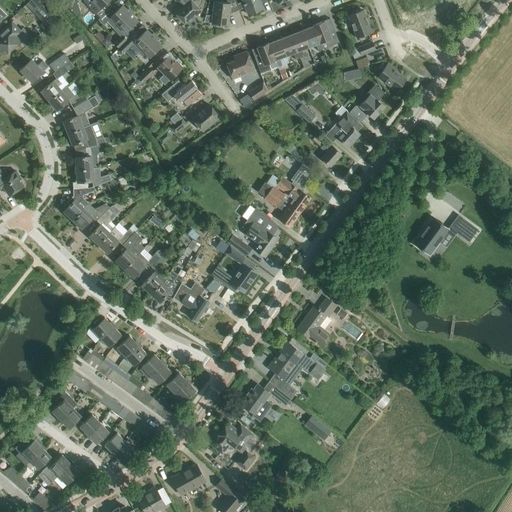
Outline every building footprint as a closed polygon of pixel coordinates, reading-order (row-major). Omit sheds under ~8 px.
[(37,0),(31,0),(26,5),(31,10),(38,9),(43,5),(37,0)] [(96,14),(100,18),(108,10),(104,6),(110,0),(82,0),(85,2),(86,0),(89,0),(100,10),(96,14)] [(199,0),(175,0),(180,5),(173,11),(185,22),(188,19),(190,21),(201,10),(195,4),(199,0)] [(206,15),(204,22),(211,23),(212,23),(216,24),(216,25),(217,27),(222,27),(223,26),(223,25),(225,25),(228,25),(229,19),(229,14),(240,10),(237,3),(236,0),(235,0),(226,0),(226,3),(214,1),(213,13),(212,16),(206,15)] [(242,0),(248,14),(263,9),(259,0),(242,0)] [(103,25),(107,22),(114,29),(132,11),(129,8),(127,10),(122,5),(114,13),(109,9),(108,10),(100,18),(98,20),(103,25)] [(348,15),(352,25),(357,38),(364,35),(373,32),(369,22),(368,23),(363,10),(360,11),(358,10),(352,12),(351,14),(348,15)] [(126,33),(131,28),(138,21),(133,16),(135,14),(132,11),(114,29),(121,36),(114,43),(119,48),(122,45),(127,40),(123,36),(126,33)] [(339,42),(337,38),(334,28),(328,30),(324,20),(312,25),(313,26),(320,43),(327,40),(329,46),(339,42)] [(13,48),(20,41),(24,45),(23,45),(24,46),(33,37),(32,37),(31,37),(22,28),(19,31),(11,22),(12,22),(12,21),(0,32),(0,50),(1,50),(6,55),(13,48)] [(320,43),(313,26),(302,30),(308,47),(315,44),(318,51),(322,49),(320,43)] [(139,53),(156,36),(153,32),(151,34),(146,29),(139,36),(135,32),(127,40),(122,45),(127,49),(131,45),(139,53)] [(291,35),(300,58),(303,67),(310,65),(304,56),(302,49),(308,47),(302,30),(291,35)] [(77,43),(83,39),(80,34),(73,39),(77,43)] [(296,60),(300,58),(291,35),(280,39),(286,55),(293,53),(296,60)] [(159,39),(156,36),(139,53),(143,57),(146,53),(150,57),(162,45),(157,40),(159,39)] [(104,39),(101,42),(106,47),(111,42),(106,37),(104,39)] [(280,39),(269,43),(275,60),(278,67),(282,65),(289,62),(286,55),(280,39)] [(261,57),(255,59),(259,68),(261,73),(271,69),(271,70),(278,68),(278,67),(275,60),(269,43),(268,42),(257,47),(261,57)] [(372,42),(363,46),(358,48),(361,55),(366,53),(375,49),(372,42)] [(226,64),(232,77),(232,79),(249,73),(253,71),(246,51),(233,56),(234,58),(226,61),(227,63),(226,64)] [(49,64),(55,72),(70,61),(65,53),(49,64)] [(170,80),(175,74),(182,67),(176,61),(174,62),(168,56),(157,67),(164,74),(159,79),(164,85),(169,80),(170,80)] [(355,61),(358,68),(370,64),(367,57),(355,61)] [(32,81),(39,74),(42,72),(48,66),(42,61),(37,66),(31,60),(21,70),(32,81)] [(55,72),(53,73),(56,78),(57,79),(62,75),(74,67),(70,61),(55,72)] [(388,63),(382,71),(378,77),(397,91),(399,88),(401,88),(405,83),(404,81),(406,79),(399,74),(400,72),(388,63)] [(138,77),(139,78),(136,81),(140,85),(143,82),(144,83),(154,73),(148,67),(138,77)] [(283,69),(279,70),(282,79),(287,77),(284,68),(283,69)] [(56,78),(41,91),(45,95),(49,100),(61,91),(58,87),(61,84),(57,79),(56,78)] [(178,80),(170,86),(161,94),(167,101),(174,96),(179,101),(182,99),(187,105),(201,94),(196,88),(197,87),(192,81),(185,86),(183,84),(182,85),(178,80)] [(254,100),(267,91),(264,82),(249,92),(254,100)] [(61,91),(49,100),(54,106),(53,106),(56,110),(64,104),(69,100),(73,108),(77,105),(88,100),(87,98),(90,96),(88,93),(85,94),(82,95),(79,97),(76,93),(74,95),(68,87),(67,86),(61,91)] [(359,106),(365,110),(366,112),(373,118),(384,107),(378,101),(385,93),(377,86),(370,94),(366,99),(359,106)] [(285,98),(309,121),(316,115),(297,98),(298,98),(293,93),(285,98)] [(83,127),(90,124),(85,112),(99,104),(94,96),(91,98),(88,100),(77,105),(73,108),(78,116),(63,121),(65,126),(66,126),(68,133),(83,127)] [(198,112),(191,118),(202,131),(219,117),(209,104),(199,113),(198,112)] [(355,105),(349,112),(360,122),(366,115),(355,105)] [(360,134),(357,131),(363,126),(357,121),(356,122),(347,112),(330,130),(337,136),(337,137),(348,147),(360,134)] [(182,118),(177,113),(170,118),(174,124),(182,118)] [(174,124),(170,128),(175,134),(186,124),(182,118),(174,124)] [(86,139),(90,147),(106,143),(104,137),(96,139),(90,124),(83,127),(68,133),(71,139),(70,140),(72,144),(86,139)] [(167,131),(158,138),(163,144),(172,136),(167,131)] [(321,158),(323,159),(330,166),(341,154),(334,147),(332,146),(315,131),(310,135),(313,138),(312,139),(321,147),(326,152),(321,158)] [(106,143),(90,147),(89,147),(90,153),(91,156),(75,157),(76,162),(77,170),(92,168),(98,168),(97,155),(100,152),(107,150),(112,148),(110,142),(106,143)] [(311,152),(306,158),(314,166),(320,160),(311,152)] [(279,180),(275,185),(285,192),(280,199),(295,209),(292,212),(298,216),(305,206),(311,197),(298,188),(299,185),(301,187),(313,171),(302,164),(301,164),(302,165),(299,169),(298,168),(297,169),(298,170),(292,179),(291,179),(293,181),(291,183),(290,185),(280,178),(279,180)] [(77,182),(87,181),(93,181),(93,187),(94,186),(99,184),(115,179),(113,172),(100,177),(100,168),(98,168),(92,168),(77,170),(78,177),(77,177),(77,182)] [(0,189),(4,187),(9,195),(23,187),(19,180),(21,179),(15,171),(5,178),(0,170),(0,189)] [(273,186),(269,191),(265,197),(264,198),(284,211),(278,219),(290,227),(298,216),(292,212),(295,209),(280,199),(285,192),(275,185),(274,187),(273,186)] [(64,210),(63,211),(67,215),(68,214),(73,219),(88,203),(83,198),(83,195),(95,190),(94,186),(93,187),(88,188),(73,190),(74,200),(71,203),(64,210)] [(96,222),(97,220),(110,208),(105,203),(95,209),(88,203),(73,219),(78,224),(78,225),(81,228),(92,218),(96,222)] [(101,224),(100,225),(89,236),(93,239),(94,239),(99,244),(115,227),(116,226),(110,221),(109,216),(111,215),(113,216),(121,207),(116,203),(110,207),(110,208),(97,220),(101,224)] [(278,238),(273,235),(278,227),(256,207),(242,226),(257,237),(255,241),(258,243),(254,249),(265,257),(273,245),(276,241),(278,238)] [(162,229),(167,223),(155,214),(150,220),(162,229)] [(458,215),(450,227),(457,233),(469,241),(478,229),(458,215)] [(433,217),(414,243),(421,248),(420,249),(422,250),(423,250),(430,255),(439,242),(449,229),(448,229),(442,224),(442,223),(440,221),(440,222),(433,217)] [(121,238),(125,242),(135,231),(138,229),(133,224),(125,233),(122,230),(120,232),(115,227),(99,244),(104,249),(107,253),(121,238)] [(135,231),(125,242),(129,246),(115,260),(124,269),(140,253),(144,248),(139,243),(143,238),(135,231)] [(232,236),(227,243),(245,256),(251,249),(232,236)] [(230,247),(227,251),(230,253),(229,254),(240,263),(240,262),(244,257),(230,247)] [(148,260),(140,253),(124,269),(133,277),(147,263),(151,267),(163,254),(158,250),(148,260)] [(155,270),(148,278),(141,285),(145,288),(146,288),(151,293),(166,277),(158,269),(167,258),(163,254),(151,267),(155,270)] [(217,266),(211,273),(217,280),(235,292),(235,291),(234,291),(237,286),(244,291),(255,275),(257,273),(243,263),(243,264),(242,264),(233,277),(217,266)] [(166,277),(151,293),(156,298),(159,302),(163,298),(166,295),(170,290),(171,289),(176,292),(181,283),(184,278),(183,278),(178,275),(171,270),(166,277)] [(205,274),(197,283),(201,286),(204,289),(213,294),(221,283),(217,281),(209,273),(207,272),(205,274)] [(181,283),(173,298),(190,310),(187,315),(196,321),(202,311),(205,313),(209,307),(206,305),(209,302),(200,296),(200,295),(199,296),(190,289),(181,283)] [(337,305),(334,303),(326,297),(318,309),(314,306),(297,328),(309,338),(321,346),(330,334),(324,329),(331,319),(328,317),(337,305)] [(222,328),(228,332),(235,322),(221,311),(203,336),(211,342),(222,328)] [(100,338),(113,326),(104,317),(92,329),(100,338)] [(121,335),(113,326),(100,338),(109,347),(121,335)] [(129,336),(122,343),(117,348),(125,357),(138,344),(129,336)] [(277,356),(268,367),(275,372),(276,373),(282,378),(283,378),(288,371),(290,373),(297,363),(301,367),(318,379),(325,370),(287,341),(280,351),(282,352),(278,357),(277,356)] [(146,353),(138,344),(125,357),(134,365),(146,353)] [(154,354),(147,361),(141,366),(150,375),(162,363),(154,354)] [(158,384),(164,379),(171,372),(162,363),(150,375),(158,384)] [(175,393),(187,382),(179,373),(166,384),(175,393)] [(296,390),(285,381),(279,388),(290,397),(296,390)] [(196,390),(187,382),(175,393),(183,402),(196,390)] [(248,393),(239,405),(247,411),(248,410),(250,411),(253,413),(252,416),(260,421),(272,404),(265,399),(270,393),(266,390),(263,388),(258,384),(250,394),(248,393)] [(284,405),(290,397),(279,388),(273,396),(284,405)] [(59,404),(52,411),(60,420),(73,408),(77,404),(65,391),(55,401),(59,404)] [(73,408),(60,420),(69,429),(73,425),(75,427),(83,419),(81,417),(73,408)] [(92,414),(87,419),(79,426),(88,435),(100,423),(92,414)] [(306,424),(326,441),(335,430),(315,414),(306,424)] [(228,422),(218,434),(217,432),(208,443),(222,454),(230,444),(242,454),(236,462),(246,470),(255,458),(246,450),(247,448),(244,444),(252,433),(240,424),(236,429),(228,422)] [(100,423),(88,435),(96,444),(109,432),(100,423)] [(113,453),(125,441),(117,432),(104,445),(113,453)] [(26,464),(43,448),(40,445),(42,443),(36,437),(33,441),(28,436),(28,435),(20,442),(21,443),(21,442),(26,447),(16,456),(25,465),(26,464)] [(134,450),(125,441),(113,453),(121,462),(134,450)] [(51,457),(43,448),(26,464),(34,473),(39,469),(51,457)] [(58,476),(71,463),(62,455),(50,467),(58,476)] [(79,472),(71,463),(58,476),(67,484),(79,472)] [(205,481),(201,473),(196,464),(172,478),(181,494),(205,481)] [(216,485),(216,486),(227,495),(217,508),(221,511),(234,511),(236,510),(238,511),(248,502),(222,479),(216,485)] [(138,499),(143,507),(145,511),(153,511),(165,505),(155,487),(148,491),(149,492),(138,499)] [(6,496),(0,502),(0,504),(3,508),(10,501),(6,496)]
